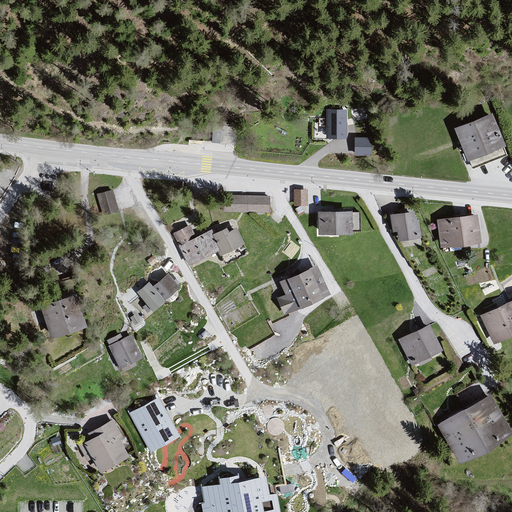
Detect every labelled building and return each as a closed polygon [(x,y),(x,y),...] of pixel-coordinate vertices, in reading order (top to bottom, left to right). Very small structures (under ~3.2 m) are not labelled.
[(325,116),(324,138),(345,138),(344,117),(325,116)] [(487,116),(452,130),(464,160),(499,146),(487,116)] [(355,135),(355,153),(372,154),(372,135),(355,135)] [(113,186),(98,191),(104,213),(120,208),(113,186)] [(308,202),(308,186),(294,186),(295,203),(308,202)] [(268,196),(223,196),(222,212),(270,214),(268,196)] [(412,213),(392,216),(394,230),(399,229),(401,239),(419,236),(417,223),(416,223),(416,218),(413,218),(412,213)] [(351,216),(316,216),(316,239),(351,239),(351,216)] [(475,216),(436,222),(439,249),(478,244),(475,216)] [(173,233),(186,264),(241,248),(233,228),(194,236),(186,226),(173,233)] [(315,270),(278,285),(283,297),(274,302),(286,317),(326,296),(315,270)] [(164,274),(136,292),(154,310),(178,288),(164,274)] [(37,306),(49,339),(83,328),(70,296),(37,306)] [(511,300),(480,314),(492,343),(511,334),(511,300)] [(428,326),(397,340),(411,370),(442,356),(428,326)] [(129,336),(107,344),(120,369),(139,360),(129,336)] [(490,395),(433,425),(459,463),(507,434),(490,395)] [(180,434),(160,400),(132,416),(152,450),(180,434)] [(113,423),(82,442),(98,477),(128,459),(113,423)] [(270,479),(203,493),(207,511),(281,511),(278,494),(273,495),(270,479)]
